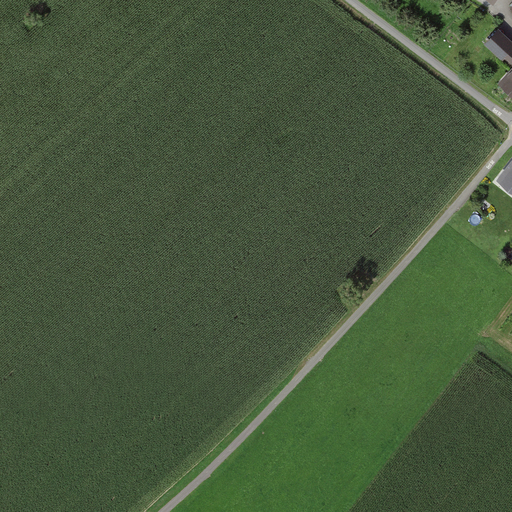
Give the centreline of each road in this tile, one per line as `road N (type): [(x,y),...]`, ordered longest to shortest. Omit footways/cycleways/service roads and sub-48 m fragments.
road 1 (track): [(167,511),(434,233),(511,137)]
road 2 (unclassified): [(511,120),(350,0)]
